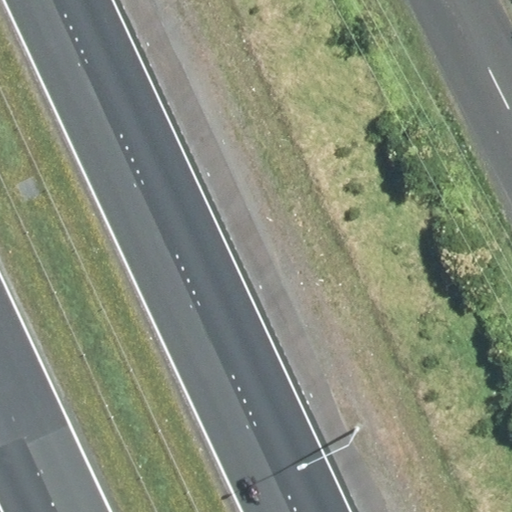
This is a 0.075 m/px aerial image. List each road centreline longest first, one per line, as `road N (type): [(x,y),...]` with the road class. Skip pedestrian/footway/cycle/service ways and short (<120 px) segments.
road 1 (motorway): [(56,0),(295,511)]
road 2 (motorway): [(56,511),(0,391)]
